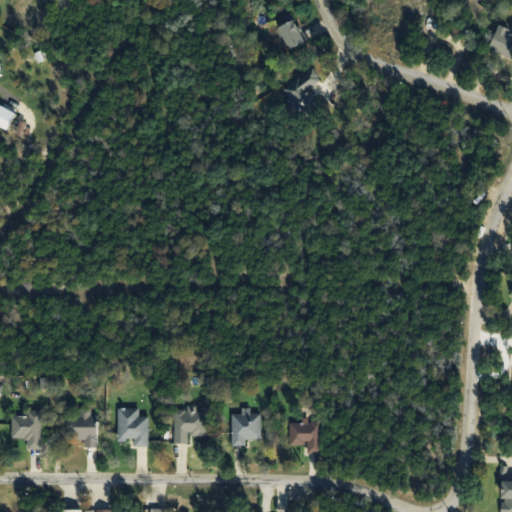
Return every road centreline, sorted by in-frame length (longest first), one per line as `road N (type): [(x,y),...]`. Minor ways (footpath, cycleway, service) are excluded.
road 1 (residential): [(320,0),(337,37),(364,59),(511,113),(474,289),(453,502),(437,511),(414,511),(337,481),(0,477)]
road 2 (residential): [(221,291),(143,62),(126,46),(115,52),(0,247)]
road 3 (residential): [(0,297),(474,289)]
